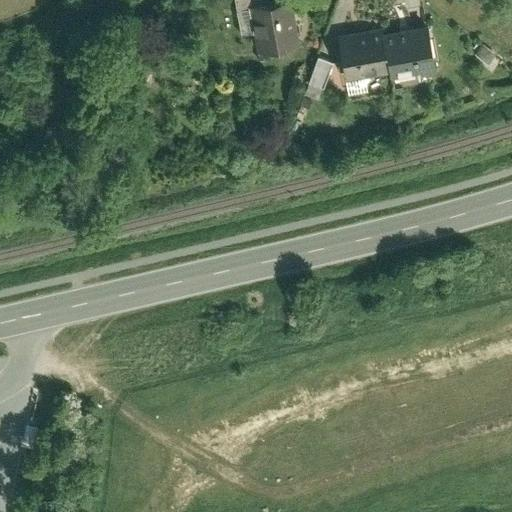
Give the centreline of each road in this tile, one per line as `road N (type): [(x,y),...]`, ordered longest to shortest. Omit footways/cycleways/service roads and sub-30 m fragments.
road 1 (secondary): [(511,198),(0,324)]
road 2 (unknown): [(0,483),(64,309)]
